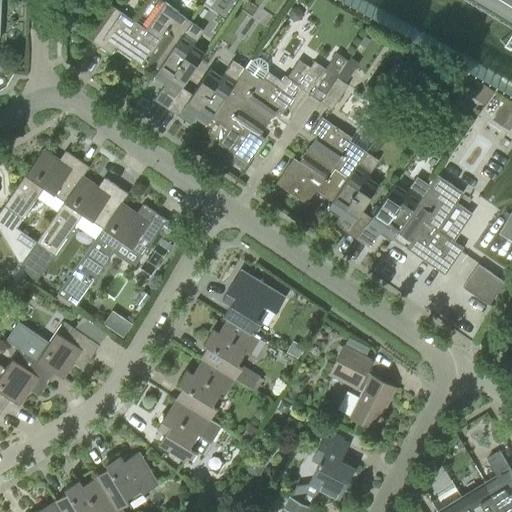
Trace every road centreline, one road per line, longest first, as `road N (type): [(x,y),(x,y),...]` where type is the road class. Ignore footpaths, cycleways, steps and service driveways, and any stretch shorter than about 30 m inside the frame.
road 1 (residential): [(0,463),(102,401),(220,205)]
road 2 (residential): [(443,363),(234,214)]
road 3 (residential): [(220,205),(72,103),(37,101)]
road 4 (residential): [(381,511),(438,404),(443,363)]
road 5 (residential): [(234,214),(312,103)]
